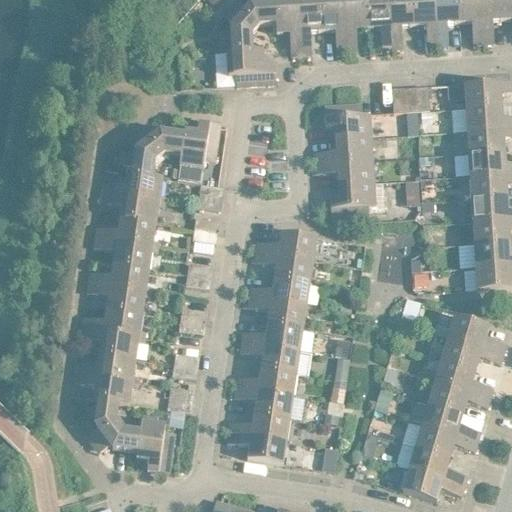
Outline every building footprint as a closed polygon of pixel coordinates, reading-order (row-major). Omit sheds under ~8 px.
[(236,24),(237,47),(238,48),(258,47),(258,46),(257,30),(266,20),(282,19),(283,19),(281,0),(265,0),(256,1),(253,4),(249,0),(238,0),(233,6),(237,9),(232,14),(238,21),(236,24)] [(281,0),(283,19),(282,19),(283,30),(295,29),(297,51),(308,50),(304,0),(281,0)] [(327,0),(304,0),(308,50),(318,50),(317,28),(329,27),(327,0)] [(350,0),(327,0),(329,27),(341,26),(343,48),(353,47),(350,0)] [(373,0),(350,0),(353,47),(364,47),(363,25),(375,24),(373,0)] [(396,0),(373,0),(375,24),(387,23),(388,45),(399,45),(396,0)] [(418,0),(396,0),(399,45),(409,44),(408,22),(420,21),(418,0)] [(441,0),(418,0),(420,21),(432,20),(434,42),(444,42),(441,0)] [(464,0),(441,0),(444,42),(455,41),(454,19),(466,18),(464,0)] [(487,0),(464,0),(466,18),(478,18),(479,40),(490,39),(487,0)] [(510,0),(487,0),(490,39),(500,38),(499,16),(511,16),(510,0)] [(238,48),(237,47),(232,48),(234,72),(242,71),(242,82),(282,80),(280,58),(269,58),(269,46),(258,46),(258,47),(238,48)] [(511,78),(470,81),(472,104),(508,102),(507,89),(511,89),(511,78)] [(422,83),(411,84),(412,108),(423,107),(422,83)] [(434,83),(422,83),(423,107),(436,107),(434,83)] [(412,108),(411,84),(398,85),(400,109),(412,108)] [(341,127),(341,135),(377,133),(376,110),(368,110),(368,99),(330,101),(332,124),(338,123),(339,127),(341,127)] [(472,104),(473,127),(511,124),(511,113),(508,114),(508,102),(472,104)] [(437,107),(427,108),(428,118),(438,117),(437,107)] [(191,126),(190,131),(187,151),(185,161),(209,165),(210,157),(221,159),(227,120),(205,116),(203,127),(191,126)] [(142,145),(138,169),(138,170),(158,173),(158,172),(161,156),(171,148),(187,151),(190,131),(165,127),(162,130),(154,119),(143,127),(145,131),(140,135),(145,142),(142,145)] [(424,130),(424,119),(413,120),(414,131),(424,130)] [(511,124),(473,127),(474,149),(510,147),(510,135),(511,134),(511,124)] [(320,149),(321,159),(378,156),(377,133),(341,135),(342,144),(340,144),(340,148),(320,149)] [(474,149),(476,172),(511,169),(511,159),(510,147),(474,149)] [(437,152),(426,152),(426,160),(437,160),(437,152)] [(343,172),(344,181),(380,179),(378,156),(321,159),(321,170),(341,169),(341,172),(343,172)] [(109,178),(108,188),(171,198),(172,192),(166,191),(169,173),(158,172),(158,173),(138,170),(138,169),(133,168),(131,181),(109,178)] [(477,195),(511,192),(511,169),(476,172),(477,195)] [(425,189),(424,178),(411,178),(412,190),(425,189)] [(380,179),(344,181),(344,189),(342,189),(343,193),(336,194),(337,215),(375,213),(374,202),(381,202),(380,179)] [(207,180),(205,191),(229,194),(231,183),(207,180)] [(128,202),(126,214),(162,219),(164,202),(170,203),(171,198),(108,188),(106,199),(128,202)] [(229,194),(205,191),(204,202),(227,206),(229,194)] [(477,195),(479,218),(511,215),(511,192),(477,195)] [(427,198),(427,207),(440,206),(439,198),(427,198)] [(103,223),(101,233),(164,243),(165,238),(159,237),(162,219),(126,214),(124,226),(103,223)] [(202,214),(200,225),(224,228),(226,217),(202,214)] [(511,215),(479,218),(480,240),(511,238),(511,215)] [(224,228),(200,225),(198,236),(222,239),(224,228)] [(263,238),(261,248),(319,257),(322,233),(287,228),(285,241),(263,238)] [(121,247),(119,259),(155,265),(158,247),(163,248),(164,243),(101,233),(99,244),(121,247)] [(511,238),(480,240),(481,263),(511,261),(511,238)] [(282,262),(280,274),(315,279),(319,257),(261,248),(260,258),(282,262)] [(195,258),(193,270),(217,273),(219,262),(195,258)] [(96,268),(94,279),(157,288),(158,283),(152,282),(155,265),(119,259),(118,271),(96,268)] [(511,261),(481,263),(483,286),(511,284),(511,261)] [(434,281),(434,268),(420,269),(420,281),(434,281)] [(217,273),(193,270),(192,281),(216,285),(217,273)] [(256,283),(255,293),(312,302),(315,279),(280,274),(278,286),(256,283)] [(114,292),(113,304),(148,310),(151,292),(157,293),(157,288),(94,279),(93,289),(114,292)] [(275,307),(273,319),(309,324),(312,302),(255,293),(253,304),(275,307)] [(356,308),(357,300),(343,298),(342,306),(356,308)] [(89,313),(87,324),(151,333),(152,328),(146,327),(148,310),(113,304),(111,316),(89,313)] [(188,304),(187,315),(210,319),(212,307),(188,304)] [(419,320),(423,309),(409,305),(406,317),(419,320)] [(460,311),(453,334),(509,350),(511,340),(491,334),(494,321),(460,311)] [(210,319),(187,315),(185,326),(209,330),(210,319)] [(250,328),(248,338),(305,347),(309,324),(273,319),(271,331),(250,328)] [(108,337),(106,349),(142,355),(144,338),(150,338),(151,333),(87,324),(86,334),(108,337)] [(343,334),(341,351),(353,353),(356,336),(343,334)] [(453,334),(447,356),(481,366),(485,354),(506,360),(509,350),(453,334)] [(268,352),(266,364),(302,369),(305,347),(248,338),(246,349),(268,352)] [(82,358),(81,369),(144,378),(145,373),(139,372),(142,355),(106,349),(104,362),(82,358)] [(182,349),(180,360),(204,364),(205,352),(182,349)] [(447,356),(440,377),(496,394),(499,384),(478,377),(481,366),(447,356)] [(204,364),(180,360),(178,371),(202,375),(204,364)] [(243,373),(241,383),(299,392),(302,369),(266,364),(265,376),(243,373)] [(351,377),(353,366),(342,364),(340,375),(351,377)] [(404,367),(393,364),(389,376),(401,379),(404,367)] [(99,395),(104,396),(104,395),(124,398),(124,399),(135,400),(137,383),(143,383),(144,378),(81,369),(79,379),(101,382),(99,395)] [(440,377),(434,399),(468,409),(472,398),(493,404),(496,394),(440,377)] [(177,383),(175,394),(199,397),(200,386),(177,383)] [(262,397),(260,409),(295,414),(299,392),(241,383),(240,394),(262,397)] [(348,399),(350,390),(338,388),(337,397),(348,399)] [(199,397),(175,394),(173,405),(197,409),(199,397)] [(118,444),(143,448),(146,428),(129,425),(122,415),(124,399),(124,398),(104,395),(104,396),(101,421),(103,424),(92,432),(101,443),(104,440),(108,446),(116,441),(118,444)] [(434,399),(428,421),(483,437),(486,427),(465,421),(468,409),(434,399)] [(236,418),(235,428),(292,437),(295,414),(260,409),(258,421),(236,418)] [(343,421),(345,413),(331,410),(329,419),(343,421)] [(143,448),(142,453),(155,455),(153,466),(175,469),(181,429),(170,428),(171,421),(147,417),(146,428),(143,448)] [(428,421),(421,443),(456,453),(459,441),(480,448),(483,437),(428,421)] [(292,437),(235,428),(233,439),(255,442),(253,455),(288,460),(292,437)] [(378,454),(381,444),(370,440),(367,451),(378,454)] [(343,452),(344,445),(341,445),(331,443),(329,455),(342,457),(343,452)] [(421,443),(415,465),(470,481),(473,471),(452,465),(456,453),(421,443)] [(470,481),(415,465),(408,487),(443,498),(446,485),(467,492),(470,481)] [(361,473),(368,475),(370,468),(363,466),(361,473)] [(258,511),(260,508),(233,500),(235,494),(228,492),(228,494),(223,492),(216,511),(258,511)] [(281,511),(293,511),(296,506),(284,502),(281,511)]
